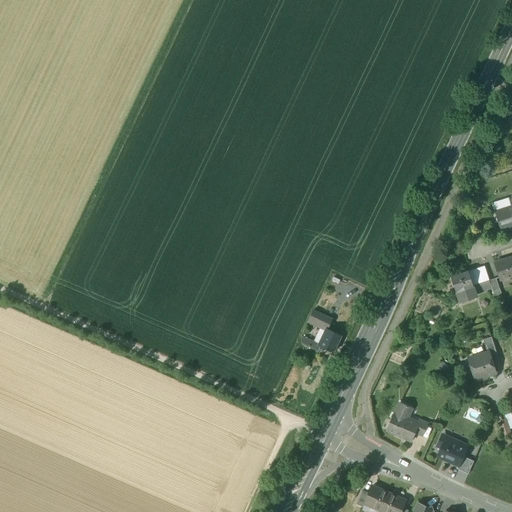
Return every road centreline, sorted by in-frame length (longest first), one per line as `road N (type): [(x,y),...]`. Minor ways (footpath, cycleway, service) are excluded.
road 1 (primary): [(325,435),(511,26)]
road 2 (track): [(0,287),(325,435)]
road 3 (track): [(42,305),(188,0)]
road 4 (residential): [(371,457),(497,511)]
